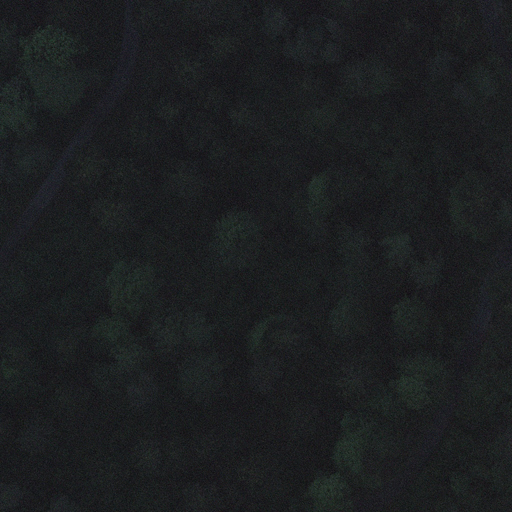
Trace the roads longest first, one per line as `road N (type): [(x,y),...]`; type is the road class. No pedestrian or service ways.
road 1 (track): [(369,511),(417,467),(436,436),(511,251)]
road 2 (track): [(0,255),(122,78),(128,0)]
